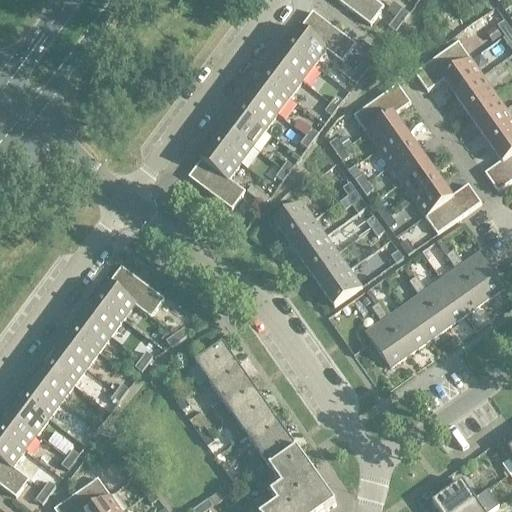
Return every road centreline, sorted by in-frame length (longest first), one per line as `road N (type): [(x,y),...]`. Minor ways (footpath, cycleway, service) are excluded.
road 1 (residential): [(382,458),(256,297),(125,202)]
road 2 (residential): [(125,202),(275,0)]
road 3 (residential): [(0,364),(125,202)]
road 4 (residential): [(382,458),(511,368)]
road 5 (secondary): [(32,110),(116,0)]
road 6 (residential): [(12,135),(125,202)]
road 7 (residential): [(125,202),(32,110)]
